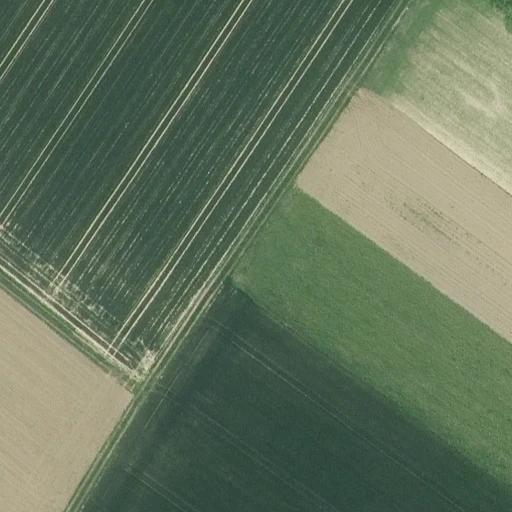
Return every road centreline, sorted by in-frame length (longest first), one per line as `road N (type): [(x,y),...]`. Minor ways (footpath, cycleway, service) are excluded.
road 1 (track): [(138,393),(408,0)]
road 2 (track): [(0,280),(138,393),(69,511)]
